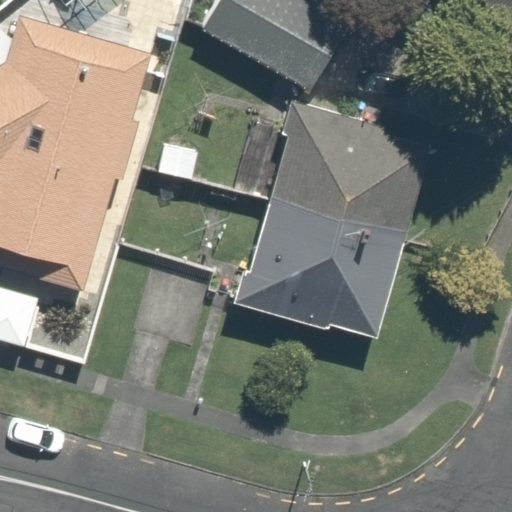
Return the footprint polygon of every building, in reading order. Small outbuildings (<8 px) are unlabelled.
[(0,262),(53,283),(143,41),(33,0),(17,0),(0,47),(0,262)] [(345,24),(311,0),(200,0),(188,18),(296,93),(345,24)] [(472,0),(484,17),(508,0),(472,0)] [(362,333),(418,131),(283,94),(227,295),(362,333)] [(36,289),(0,275),(0,333),(18,340),(36,289)]
